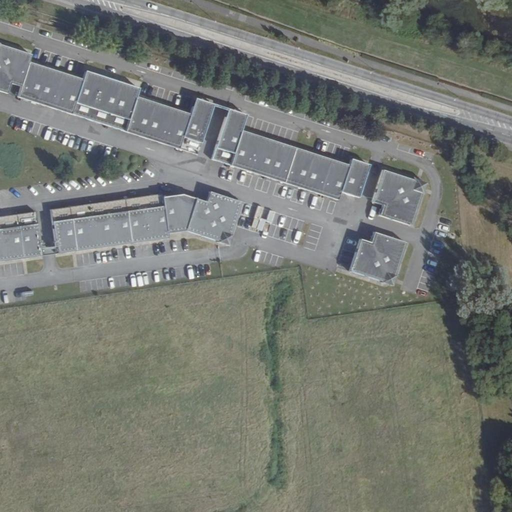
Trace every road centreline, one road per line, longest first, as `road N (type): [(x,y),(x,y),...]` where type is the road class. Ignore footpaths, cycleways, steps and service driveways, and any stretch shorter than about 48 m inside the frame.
road 1 (secondary): [(67,0),(511,142)]
road 2 (secondary): [(511,121),(126,0)]
